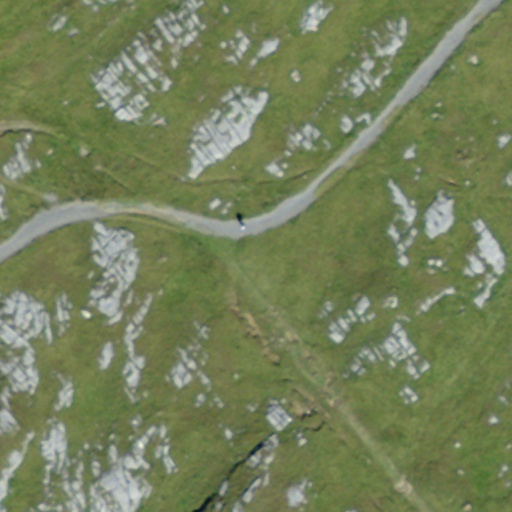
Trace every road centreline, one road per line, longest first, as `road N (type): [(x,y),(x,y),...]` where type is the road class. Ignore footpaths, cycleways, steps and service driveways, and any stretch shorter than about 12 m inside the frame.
road 1 (track): [(109,207),(173,208),(217,225),(260,222),(312,191),(491,0)]
road 2 (track): [(0,253),(74,207),(109,207)]
